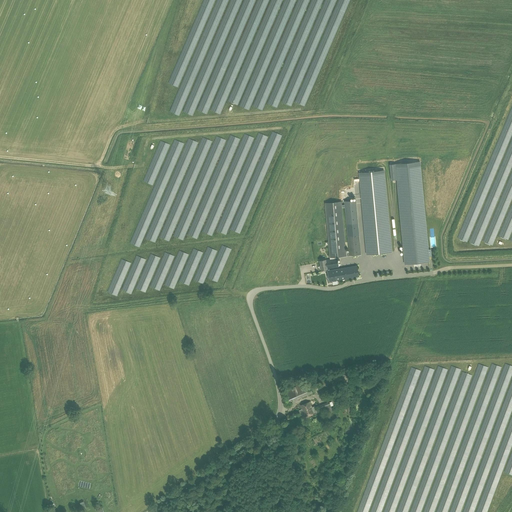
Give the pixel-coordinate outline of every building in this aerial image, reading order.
[(429,261),(420,162),(390,165),(391,180),(398,179),(405,263),(429,261)] [(384,170),(359,173),(367,254),(392,251),(384,170)] [(347,256),(361,255),(358,223),(356,200),(345,201),(347,224),(349,253),(346,253),(347,256)] [(325,203),(326,211),(326,213),(326,216),(330,258),(347,256),(346,253),(342,201),(332,202),(330,202),(329,202),(325,203)] [(337,258),(326,260),(326,259),(320,260),(321,269),(327,268),(339,266),(337,258)] [(329,281),(345,279),(353,277),(358,276),(359,276),(357,265),(327,271),(328,276),(327,276),(328,280),(329,280),(329,281)] [(283,393),(288,403),(313,392),(340,380),(337,372),(310,385),(308,382),(300,386),(300,384),(285,391),(285,392),(283,393)] [(301,415),(304,414),(305,416),(317,412),(315,407),(312,408),(310,402),(300,405),(302,409),(299,410),(287,416),(289,421),(301,415)] [(332,412),(329,402),(320,405),(322,411),(325,410),(327,414),(332,412)]
